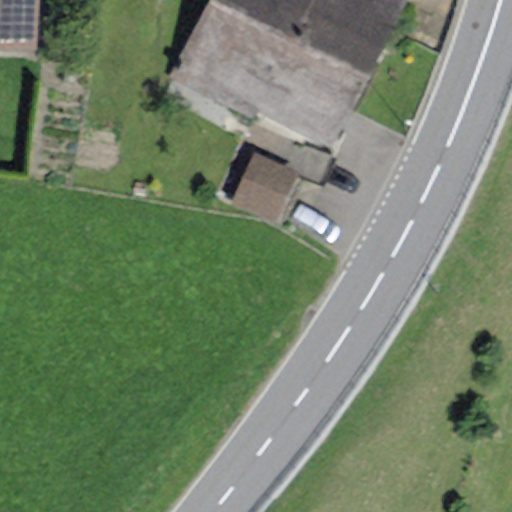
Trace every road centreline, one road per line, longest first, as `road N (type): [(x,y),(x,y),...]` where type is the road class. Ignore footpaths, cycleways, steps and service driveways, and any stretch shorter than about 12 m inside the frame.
road 1 (primary): [(440,172),(324,374),(216,511)]
road 2 (primary): [(440,172),(505,0)]
